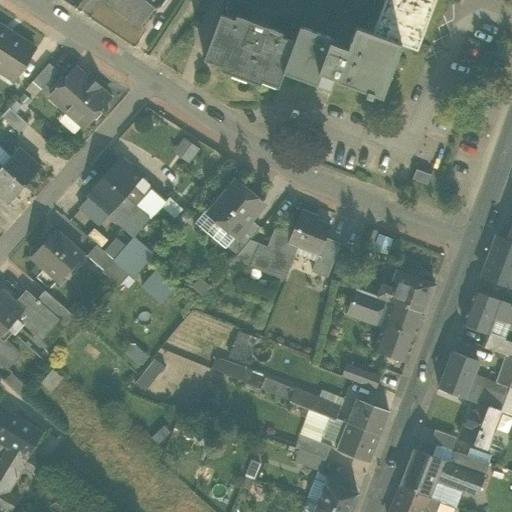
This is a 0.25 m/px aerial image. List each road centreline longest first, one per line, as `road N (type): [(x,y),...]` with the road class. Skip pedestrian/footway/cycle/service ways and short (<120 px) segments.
road 1 (residential): [(149,81),(309,181),(476,244)]
road 2 (residential): [(476,244),(372,511)]
road 3 (residential): [(0,249),(149,81)]
road 4 (residential): [(25,0),(149,81)]
